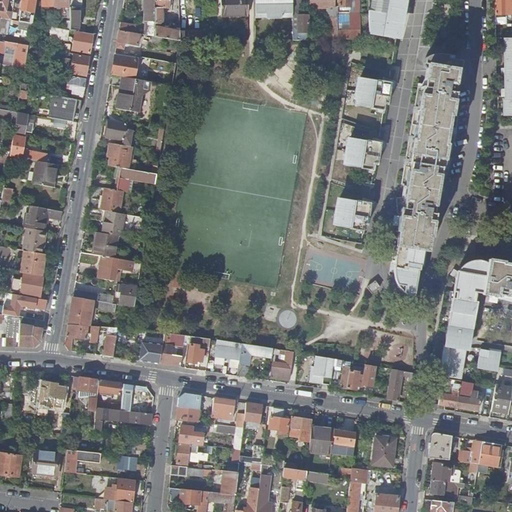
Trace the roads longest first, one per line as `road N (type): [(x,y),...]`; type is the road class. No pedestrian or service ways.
road 1 (residential): [(110,0),(49,360)]
road 2 (residential): [(417,0),(373,255),(384,289),(424,310)]
road 3 (residential): [(418,417),(167,380)]
road 4 (residential): [(461,204),(476,118),(475,0)]
road 5 (residential): [(152,511),(167,380)]
